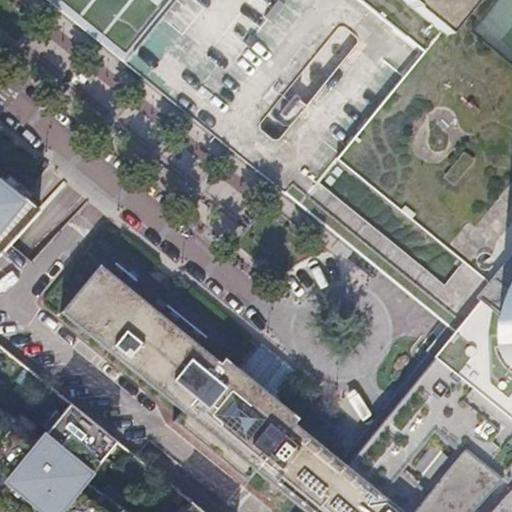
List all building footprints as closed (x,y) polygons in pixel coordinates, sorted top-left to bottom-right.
[(511,0),(48,0),(65,14),(201,125),(219,138),(264,177),(315,218),(337,236),(379,270),(388,278),(392,281),(399,287),(420,303),(432,313),(453,331),(443,344),(433,356),(511,421),(511,0)] [(0,251),(38,210),(0,178),(0,251)] [(220,362),(99,263),(59,313),(173,407),(180,414),(172,424),(245,485),(254,474),(298,511),(400,511),(366,483),(347,468),(333,457),(334,455),(294,422),(298,417),(277,400),(258,385),(239,368),(224,357),(220,362)] [(239,368),(277,400),(301,373),(262,342),(239,368)] [(511,473),(511,421),(433,356),(409,386),(441,413),(479,444),(460,467),(494,495),(505,481),(511,473)] [(468,511),(478,511),(483,507),(494,495),(460,467),(479,444),(441,413),(409,386),(390,409),(382,418),(371,432),(393,450),(468,511)] [(200,511),(189,502),(180,511),(125,511),(83,481),(115,442),(69,404),(41,438),(0,409),(0,472),(7,479),(0,487),(0,511),(200,511)] [(345,464),(334,455),(333,457),(347,468),(366,483),(386,459),(393,450),(371,432),(365,438),(345,464)] [(386,459),(366,483),(400,511),(468,511),(393,450),(386,459)]
